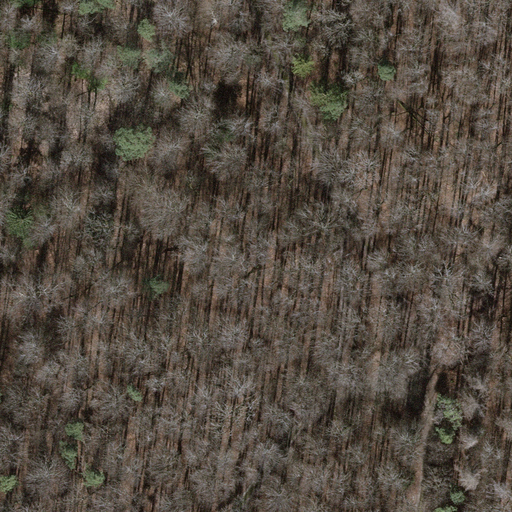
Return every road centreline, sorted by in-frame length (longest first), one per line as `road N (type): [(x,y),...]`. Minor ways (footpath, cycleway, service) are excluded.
road 1 (track): [(256,0),(343,209),(418,341),(430,457),(420,511)]
road 2 (track): [(237,511),(307,414),(345,388),(423,383)]
road 3 (track): [(307,414),(347,340),(343,209)]
